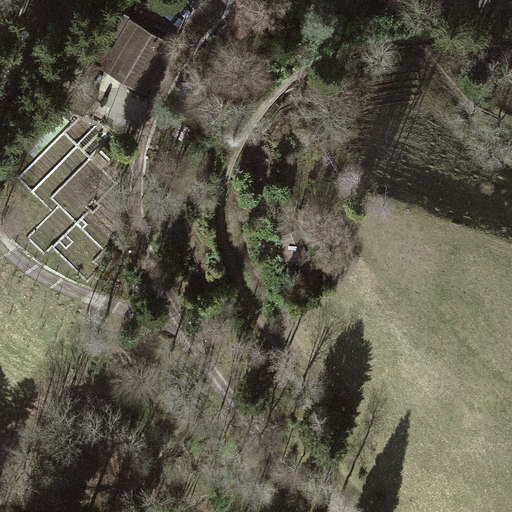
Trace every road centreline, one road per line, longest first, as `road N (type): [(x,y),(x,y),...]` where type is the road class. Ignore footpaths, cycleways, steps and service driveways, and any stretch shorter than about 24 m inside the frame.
road 1 (unclassified): [(292,511),(274,458),(149,266),(134,199),(159,94),(227,0)]
road 2 (track): [(177,320),(74,300),(0,257)]
road 3 (track): [(0,111),(70,0)]
